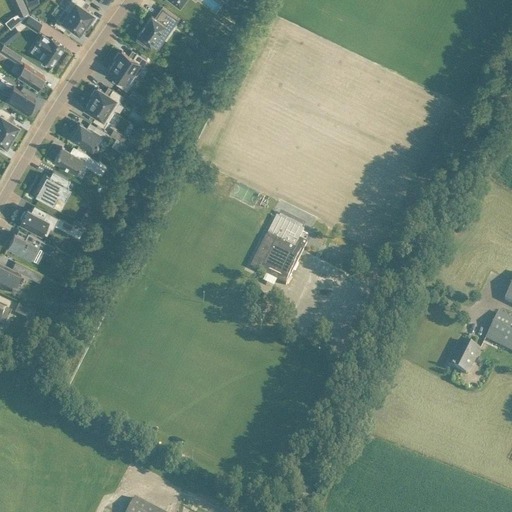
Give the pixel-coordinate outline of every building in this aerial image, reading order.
[(12,0),(20,17),(29,13),(22,0),(12,0)] [(32,0),(29,0),(26,1),(29,8),(35,6),(32,0)] [(69,0),(65,8),(86,23),(87,22),(88,22),(93,15),(92,14),(93,13),(82,5),(85,0),(69,0)] [(138,36),(136,39),(147,47),(149,44),(151,45),(152,43),(160,31),(166,35),(178,18),(162,7),(155,17),(151,14),(146,22),(145,22),(142,26),(143,27),(137,35),(138,36)] [(58,18),(54,23),(64,30),(68,25),(72,28),(79,33),(80,32),(81,30),(82,31),(87,25),(85,24),(86,23),(65,8),(58,18)] [(42,22),(29,14),(24,21),(36,30),(42,22)] [(9,41),(21,31),(16,25),(4,36),(9,41)] [(43,48),(38,55),(52,65),(57,57),(56,57),(64,45),(51,37),(50,39),(42,33),(35,43),(43,48)] [(0,50),(18,62),(22,55),(4,43),(0,48),(0,50)] [(114,58),(115,59),(115,60),(137,74),(147,59),(136,52),(133,57),(121,50),(120,52),(118,52),(114,58)] [(115,60),(108,70),(119,77),(116,83),(126,90),(137,74),(115,60)] [(24,63),(17,74),(34,85),(33,86),(38,88),(41,83),(45,76),(24,63)] [(0,90),(0,99),(6,104),(9,100),(28,111),(35,99),(13,86),(7,95),(2,91),(0,90)] [(90,95),(92,96),(91,97),(113,111),(123,95),(112,88),(109,94),(97,87),(95,89),(95,88),(90,95)] [(129,95),(136,99),(139,94),(132,90),(129,95)] [(91,97),(84,107),(96,114),(93,120),(104,126),(113,111),(91,97)] [(0,106),(0,128),(13,136),(13,135),(15,135),(19,129),(18,128),(19,126),(19,125),(8,118),(11,113),(0,106)] [(109,133),(96,125),(93,131),(83,124),(80,122),(77,126),(78,127),(72,136),(92,149),(96,143),(98,144),(99,142),(104,145),(104,144),(103,144),(109,133)] [(0,128),(0,141),(7,146),(7,145),(8,143),(10,144),(14,137),(12,137),(13,136),(0,128)] [(128,143),(132,137),(116,128),(113,134),(128,143)] [(54,160),(72,171),(77,163),(84,167),(86,164),(101,173),(106,164),(77,147),(73,153),(62,146),(54,160)] [(40,186),(35,194),(51,203),(54,204),(59,195),(65,199),(66,197),(71,187),(68,185),(70,180),(53,171),(50,176),(47,174),(46,174),(46,175),(40,186)] [(85,214),(93,218),(96,211),(88,207),(85,214)] [(20,218),(22,219),(20,221),(42,233),(46,225),(53,229),(59,218),(47,211),(44,217),(27,208),(26,211),(24,210),(20,218)] [(250,267),(285,284),(298,259),(298,260),(307,243),(305,242),(308,237),(302,234),(304,231),(276,217),(266,236),(250,267)] [(65,221),(61,228),(67,231),(71,224),(65,221)] [(14,233),(7,246),(8,247),(9,245),(19,250),(18,252),(38,262),(44,250),(50,253),(54,246),(28,232),(25,238),(14,233)] [(21,275),(0,264),(0,286),(12,293),(13,292),(12,292),(20,275),(21,275)] [(25,266),(22,272),(29,276),(32,269),(25,266)] [(28,309),(24,317),(29,320),(33,311),(28,309)] [(511,319),(498,313),(487,335),(511,347),(511,319)] [(480,350),(470,346),(461,341),(450,365),(452,366),(451,367),(454,369),(454,368),(468,374),(480,350)] [(159,511),(134,498),(127,511),(159,511)]
